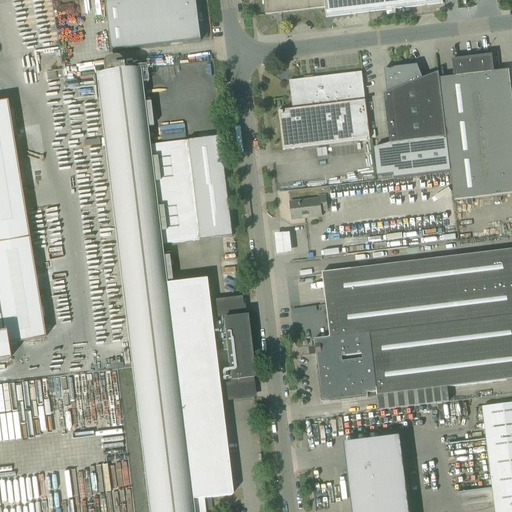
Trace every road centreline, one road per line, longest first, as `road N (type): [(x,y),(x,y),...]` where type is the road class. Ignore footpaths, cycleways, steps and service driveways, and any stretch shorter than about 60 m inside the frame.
road 1 (unclassified): [(232,55),(288,511)]
road 2 (unknown): [(0,376),(58,359),(83,327),(51,110),(26,84),(0,82)]
road 3 (unclassified): [(232,55),(511,20)]
